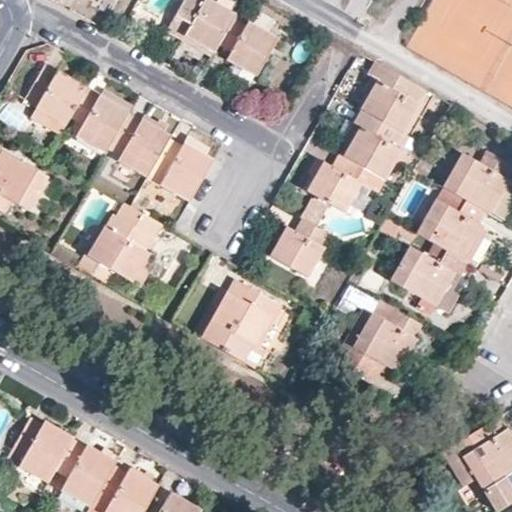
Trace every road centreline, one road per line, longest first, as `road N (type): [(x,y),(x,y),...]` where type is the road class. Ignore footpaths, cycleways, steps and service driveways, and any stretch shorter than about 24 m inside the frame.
road 1 (residential): [(30,5),(251,133),(261,145),(259,161),(222,224)]
road 2 (residential): [(0,346),(286,511)]
